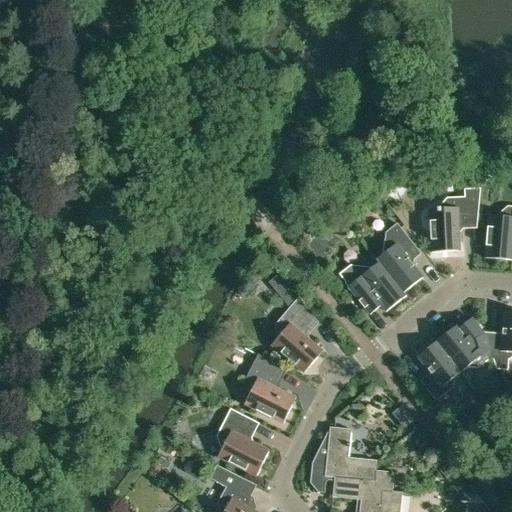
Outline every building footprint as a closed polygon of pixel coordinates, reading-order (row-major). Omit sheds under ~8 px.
[(437,209),(429,210),(431,253),(460,252),(459,230),(462,226),(477,225),(480,189),(464,190),(464,198),(447,198),(437,209)] [(381,196),(377,190),(373,193),(377,199),(381,196)] [(511,261),(511,207),(508,207),(496,216),(489,216),(485,259),(511,261)] [(376,261),(378,264),(379,264),(403,294),(404,293),(423,278),(411,263),(411,258),(419,252),(397,224),(382,236),(383,255),(376,261)] [(370,315),(381,306),(386,312),(406,297),(404,293),(403,294),(379,264),(378,264),(372,269),(351,265),(339,275),(360,303),(361,302),(370,315)] [(324,352),(308,339),(306,337),(306,333),(316,321),(299,299),(276,325),(277,341),(273,347),(305,374),(324,352)] [(502,334),(483,333),(492,359),(496,370),(508,371),(509,360),(510,361),(511,358),(511,313),(504,313),(502,334)] [(456,326),(437,342),(462,374),(469,369),(477,368),(489,359),(492,359),(483,333),(482,333),(470,318),(458,328),(456,326)] [(462,374),(437,342),(417,357),(430,374),(420,382),(436,402),(453,388),(455,379),(462,374)] [(297,399),(279,390),(277,389),(275,384),(283,370),(259,355),(244,385),(249,399),(246,406),(284,425),(297,399)] [(511,402),(504,393),(491,403),(501,416),(511,407),(511,402)] [(270,453),(253,444),(250,443),(249,438),(256,423),(231,410),(217,438),(222,452),(219,458),(257,477),(270,453)] [(352,431),(331,429),(313,464),(312,471),(326,472),(325,478),(335,479),(375,483),(376,472),(377,462),(349,458),(352,431)] [(448,461),(436,471),(447,484),(459,475),(448,461)] [(151,466),(149,468),(149,472),(151,475),(154,476),(158,475),(160,472),(160,468),(158,465),(154,464),(151,466)] [(254,511),(251,510),(250,506),(252,502),(246,499),(254,485),(217,467),(211,480),(226,489),(218,504),(220,511),(254,511)] [(380,511),(382,492),(393,493),(394,474),(376,472),(375,483),(335,479),(333,498),(361,502),(359,511),(380,511)] [(401,511),(403,494),(393,493),(382,492),(380,511),(401,511)] [(474,494),(463,493),(463,501),(473,501),(474,494)]
